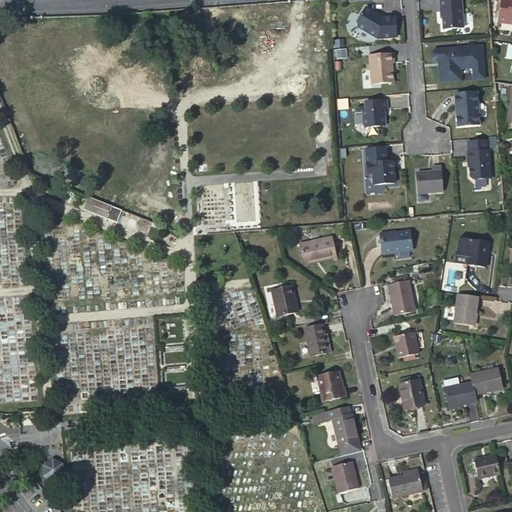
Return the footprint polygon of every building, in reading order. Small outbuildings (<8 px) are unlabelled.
[(289,8),(289,0),(273,1),(273,6),(277,6),(277,9),(289,8)] [(461,0),(440,0),(442,16),(443,16),(444,28),(464,27),(461,0)] [(501,24),(502,21),(511,22),(511,0),(501,0),(498,23),(501,24)] [(378,37),(397,36),(395,16),(383,16),(378,14),(378,15),(373,12),(374,11),(365,6),(356,21),(357,25),(378,37)] [(485,78),(483,45),(475,46),(469,46),(437,48),(434,49),(432,52),(432,58),(435,60),(438,60),(440,82),(461,80),(461,68),(473,67),(474,79),(485,78)] [(381,83),(393,82),(391,62),(394,62),(393,54),(369,55),(370,69),(372,83),(381,83)] [(456,94),(458,126),(480,124),(477,92),(456,94)] [(339,100),(339,109),(349,108),(348,99),(339,100)] [(366,127),(385,126),(384,109),(387,109),(386,100),(365,102),(365,110),(362,110),(363,124),(366,127)] [(474,179),(491,178),(489,150),(488,150),(487,140),(468,141),(469,151),(468,152),(469,161),(470,161),(471,176),(474,179)] [(385,148),(366,150),(367,174),(372,174),(373,185),(394,183),(393,162),(386,162),(385,148)] [(416,173),(418,194),(442,192),(440,167),(432,167),(432,172),(416,173)] [(112,206),(87,195),(82,208),(107,218),(112,206)] [(318,255),(318,258),(336,254),(331,232),(300,240),(303,258),(318,255)] [(408,249),(407,232),(389,234),(389,232),(377,233),(379,253),(390,253),(390,251),(408,249)] [(468,254),(470,238),(462,237),(460,253),(468,254)] [(486,265),(490,241),(470,238),(468,254),(467,263),(486,265)] [(467,263),(468,254),(460,253),(458,262),(467,263)] [(405,272),(390,275),(392,280),(406,277),(405,272)] [(413,307),(407,277),(406,277),(392,280),(387,281),(394,311),(413,307)] [(291,294),(294,293),(291,280),(272,284),(277,310),(294,307),(291,294)] [(476,309),(478,293),(458,290),(453,318),(472,321),(473,309),(476,309)] [(322,319),(304,323),(310,351),(328,347),(324,330),(322,319)] [(418,352),(413,330),(394,335),(398,356),(418,352)] [(499,364),(471,369),(473,378),(475,390),(504,384),(499,364)] [(341,382),(338,366),(317,371),(322,396),(345,392),(343,382),(341,382)] [(420,390),(422,389),(420,376),(400,381),(405,404),(422,400),(420,390)] [(449,404),(477,398),(475,390),(473,378),(444,384),(449,404)] [(349,401),(313,409),(314,417),(332,413),(351,409),(349,401)] [(351,409),(332,413),(338,442),(358,437),(352,409),(351,409)] [(477,475),(499,470),(495,451),(473,456),(477,475)] [(357,483),(351,456),(347,457),(335,460),(331,461),(337,488),(357,483)] [(54,460),(44,466),(45,478),(56,483),(65,476),(64,465),(54,460)] [(418,466),(403,470),(387,474),(392,493),(423,485),(418,466)] [(36,471),(33,467),(28,471),(31,475),(36,471)]
